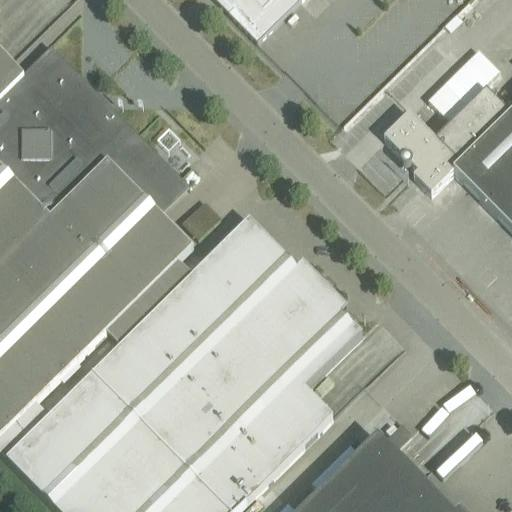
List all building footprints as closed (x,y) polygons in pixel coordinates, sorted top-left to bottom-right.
[(219,0),(233,13),(228,18),(258,48),(306,0),(219,0)] [(407,28),(416,39),(386,63),(395,75),(426,51),(417,40),(465,2),(463,0),(419,0),(411,7),(420,18),(407,28)] [(0,458),(5,463),(48,420),(36,408),(107,338),(121,352),(193,282),(192,282),(178,268),(193,253),(162,221),(190,193),(52,53),(23,81),(0,56),(0,458)] [(408,173),(411,171),(418,178),(414,182),(432,200),(454,178),(511,236),(511,119),(511,120),(487,95),(436,145),(410,119),(384,144),(401,161),(403,163),(401,166),(402,170),(404,172),(408,173)] [(206,205),(182,226),(198,243),(221,222),(206,205)] [(48,420),(5,463),(53,511),(244,511),(333,424),(306,396),(364,341),(343,319),(349,314),(330,295),(337,289),(328,281),(322,287),(304,268),(298,274),(250,225),(192,282),(193,282),(121,352),(50,422),(48,420)] [(446,511),(378,443),(307,511),(446,511)]
